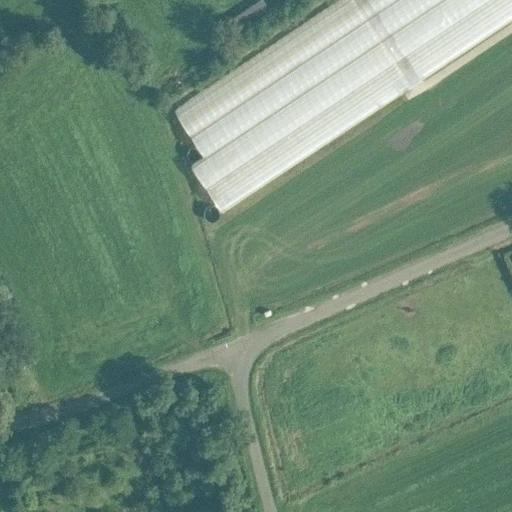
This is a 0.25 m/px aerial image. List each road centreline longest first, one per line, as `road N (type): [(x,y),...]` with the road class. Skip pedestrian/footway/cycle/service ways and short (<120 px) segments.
road 1 (unclassified): [(233,347),(511,227)]
road 2 (unclassified): [(0,427),(233,347)]
road 3 (unclassified): [(271,511),(233,347)]
